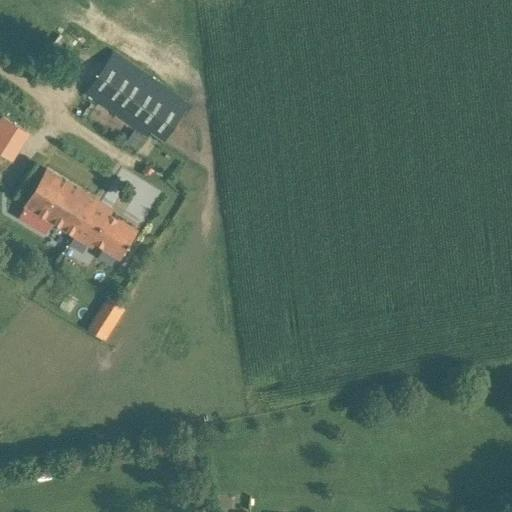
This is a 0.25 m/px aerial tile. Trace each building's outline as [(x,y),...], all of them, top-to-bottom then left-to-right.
[(183,115),(168,105),(172,99),(111,57),(87,91),(163,144),(183,115)] [(0,154),(8,159),(23,129),(0,117),(0,154)] [(133,149),(143,136),(133,129),(124,142),(133,149)] [(46,168),(25,202),(89,242),(91,238),(120,255),(136,228),(108,211),(110,207),(46,168)] [(106,297),(100,308),(117,318),(123,308),(106,297)]
